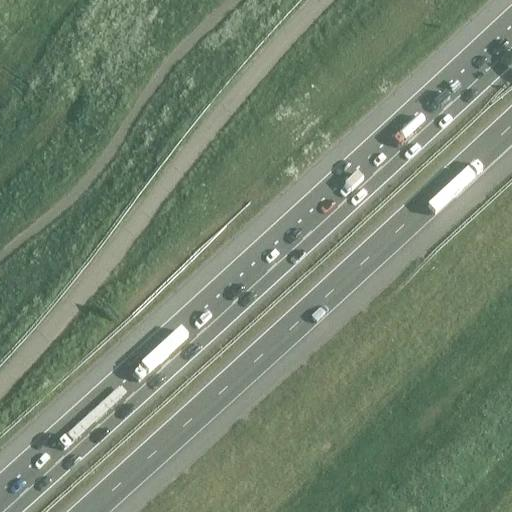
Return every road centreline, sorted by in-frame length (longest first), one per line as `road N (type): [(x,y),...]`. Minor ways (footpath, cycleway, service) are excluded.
road 1 (motorway): [(511,44),(1,511)]
road 2 (motorway): [(89,511),(511,120)]
road 3 (unclassified): [(321,0),(0,379)]
